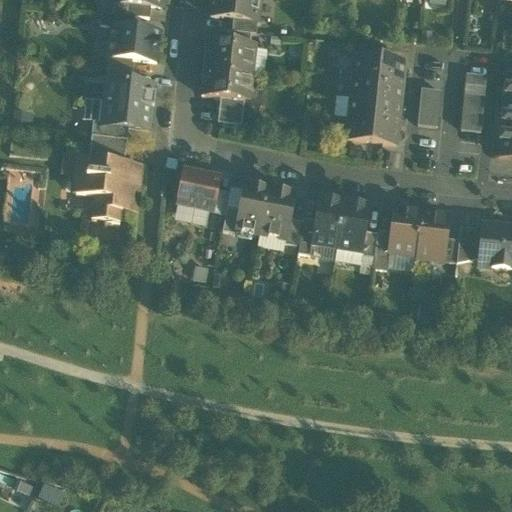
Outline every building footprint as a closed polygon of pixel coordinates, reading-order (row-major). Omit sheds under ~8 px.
[(162,12),(162,0),(114,0),(114,7),(150,10),(162,12)] [(257,25),(259,0),(211,0),(209,19),(233,22),(257,25)] [(134,21),(148,22),(150,10),(114,7),(113,18),(134,21)] [(111,30),(133,33),(134,21),(113,18),(101,17),(99,29),(111,31),(111,30)] [(251,36),(255,37),(257,25),(233,22),(231,34),(251,36)] [(132,64),(156,66),(159,36),(133,33),(111,30),(111,31),(108,61),(132,64)] [(225,45),(249,48),(251,36),(231,34),(227,34),(225,45)] [(206,43),(203,71),(251,76),(253,61),(249,61),(250,48),(249,48),(225,45),(206,43)] [(356,60),(353,81),(401,86),(403,65),(356,60)] [(106,73),(130,76),(132,64),(108,61),(106,73)] [(249,91),(251,76),(203,71),(200,99),(219,101),(244,104),(245,91),(249,91)] [(130,76),(106,73),(105,85),(129,88),(130,76)] [(464,77),(463,88),(484,90),(486,79),(464,77)] [(353,81),(351,101),(399,107),(401,86),(353,81)] [(129,88),(105,85),(101,126),(100,129),(127,132),(148,134),(152,90),(129,88)] [(421,93),(417,130),(438,132),(442,95),(421,93)] [(462,98),(458,135),(480,137),(483,100),(462,98)] [(217,126),(241,128),(244,104),(219,101),(217,126)] [(351,101),(349,122),(396,127),(399,107),(351,101)] [(511,104),(504,104),(501,132),(511,132),(511,104)] [(394,148),(396,127),(349,122),(347,143),(394,148)] [(101,126),(92,126),(90,140),(126,144),(127,132),(100,129),(101,126)] [(511,160),(511,132),(501,132),(498,159),(511,160)] [(88,163),(124,167),(126,144),(90,140),(88,163)] [(77,181),(79,162),(62,160),(60,180),(77,181)] [(104,227),(119,229),(120,216),(134,217),(137,185),(129,184),(129,177),(132,177),(133,168),(124,167),(88,163),(79,162),(77,181),(75,199),(93,201),(90,224),(104,226),(104,227)] [(137,185),(134,217),(137,217),(142,169),(133,168),(132,177),(129,177),(129,184),(137,185)] [(176,209),(212,216),(217,195),(220,182),(183,174),(176,209)] [(234,234),(259,239),(268,192),(243,187),(238,214),(234,234)] [(294,197),(268,192),(259,239),(285,244),(289,224),(294,197)] [(212,218),(224,220),(229,197),(217,195),(212,216),(212,218)] [(311,248),(336,252),(343,205),(318,201),(314,224),(311,248)] [(369,209),(343,205),(336,252),(362,256),(365,236),(369,209)] [(222,236),(234,238),(234,234),(238,214),(226,211),(222,236)] [(389,256),(416,259),(421,216),(421,215),(393,212),(390,236),(388,256),(389,256)] [(448,219),(421,216),(416,259),(415,262),(442,265),(443,265),(445,242),(448,219)] [(297,258),(309,260),(311,248),(314,224),(302,222),(297,258)] [(284,248),(296,250),(301,226),(289,224),(285,244),(284,248)] [(478,269),(511,272),(511,232),(511,233),(509,235),(498,234),(496,231),(481,230),(481,233),(479,262),(479,263),(478,269)] [(458,244),(457,258),(468,259),(468,262),(479,262),(481,233),(459,231),(458,244)] [(375,258),(388,260),(389,256),(388,256),(390,236),(378,234),(375,258)] [(361,260),(373,261),(377,237),(365,236),(362,256),(361,260)] [(282,256),(284,248),(285,244),(259,239),(257,251),(282,256)] [(456,268),(457,258),(458,244),(445,242),(443,265),(442,265),(442,266),(456,268)] [(456,268),(479,263),(479,262),(468,262),(468,259),(457,258),(456,268)] [(65,496),(44,487),(37,501),(59,510),(65,496)]
